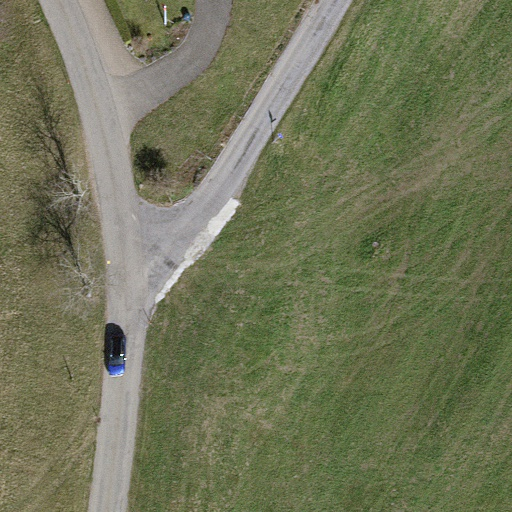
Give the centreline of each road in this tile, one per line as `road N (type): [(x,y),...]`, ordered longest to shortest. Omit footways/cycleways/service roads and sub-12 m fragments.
road 1 (residential): [(125,273),(215,198),(333,0)]
road 2 (unclassified): [(55,0),(101,137),(125,273)]
road 3 (unclassified): [(125,273),(106,511)]
